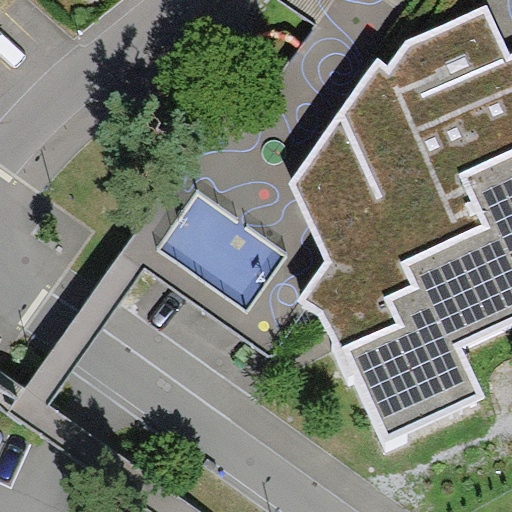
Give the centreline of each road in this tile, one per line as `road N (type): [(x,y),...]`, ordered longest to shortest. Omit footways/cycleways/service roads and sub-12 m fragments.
road 1 (residential): [(0,286),(322,511)]
road 2 (residential): [(0,150),(180,0)]
